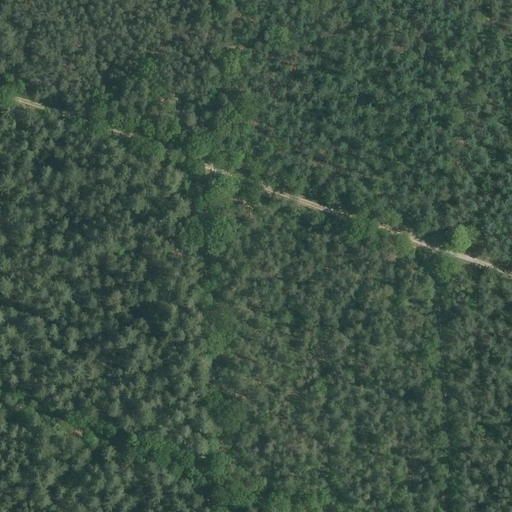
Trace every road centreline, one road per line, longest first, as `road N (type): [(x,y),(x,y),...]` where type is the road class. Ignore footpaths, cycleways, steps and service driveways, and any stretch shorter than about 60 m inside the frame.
road 1 (track): [(511,273),(0,93)]
road 2 (track): [(223,511),(205,166)]
road 3 (track): [(450,511),(434,247)]
